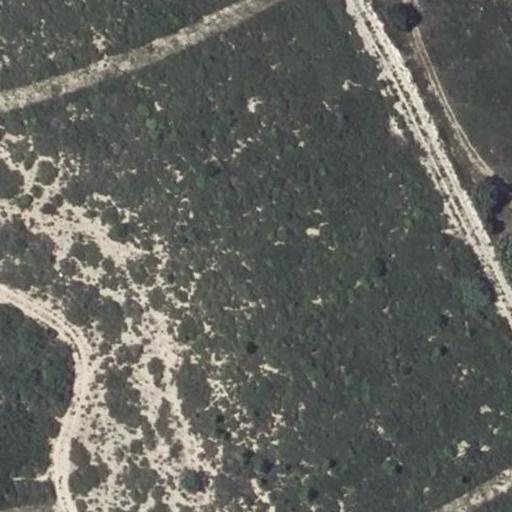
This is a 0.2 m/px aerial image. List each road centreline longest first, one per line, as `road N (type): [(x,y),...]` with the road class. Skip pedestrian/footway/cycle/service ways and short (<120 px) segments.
road 1 (track): [(511,345),(385,64),(326,0)]
road 2 (track): [(71,511),(54,461),(89,360),(47,314),(0,283)]
